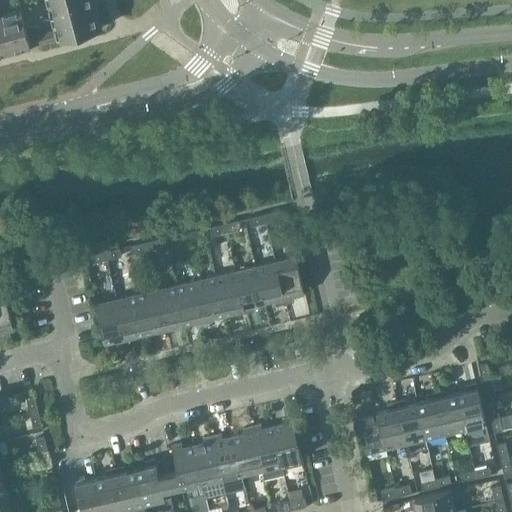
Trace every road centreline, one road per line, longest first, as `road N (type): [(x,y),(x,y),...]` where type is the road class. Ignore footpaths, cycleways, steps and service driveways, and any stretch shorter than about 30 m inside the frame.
road 1 (residential): [(0,362),(55,349),(72,418),(99,432),(159,409),(332,374)]
road 2 (tertiary): [(253,48),(310,70),(374,81),(511,64)]
road 3 (tertiary): [(511,33),(355,39),(266,7)]
road 4 (tertiary): [(60,120),(204,98),(234,76),(253,48)]
road 5 (tertiary): [(231,32),(188,74),(60,120)]
road 6 (residential): [(332,374),(427,353),(477,314),(511,306)]
road 7 (residential): [(332,374),(306,230)]
road 8 (residential): [(350,511),(329,423),(332,374)]
